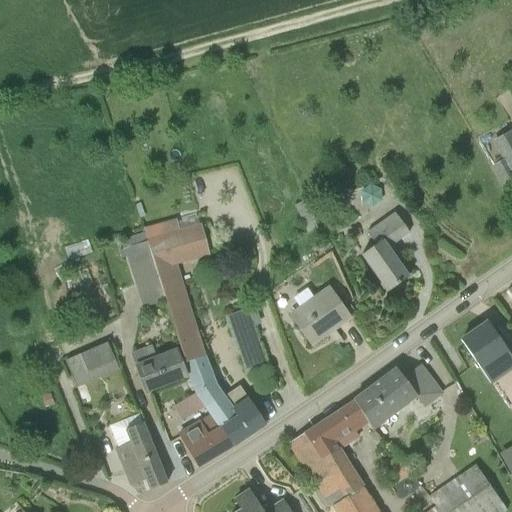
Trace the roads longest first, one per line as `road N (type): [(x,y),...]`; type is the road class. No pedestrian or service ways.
road 1 (tertiary): [(161,506),(511,268)]
road 2 (track): [(0,94),(389,0)]
road 3 (unclassified): [(140,511),(103,485),(0,456)]
